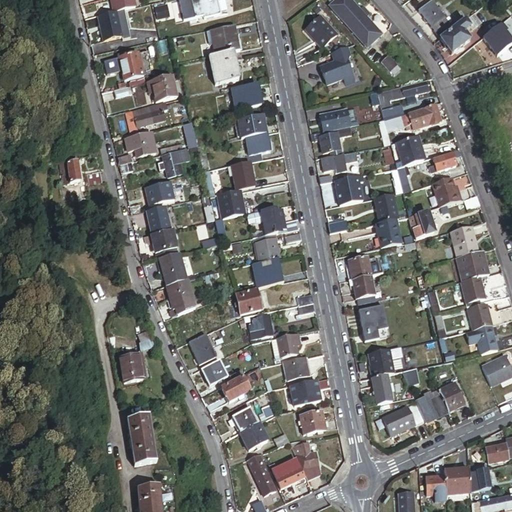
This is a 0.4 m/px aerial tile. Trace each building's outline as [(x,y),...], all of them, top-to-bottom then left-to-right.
[(122,12),(133,10),(130,0),(109,0),(113,14),(115,14),(122,12)] [(203,20),(219,16),(216,3),(220,2),(219,0),(188,0),(193,20),(203,17),(203,20)] [(337,0),(330,7),(367,48),(381,35),(365,18),(368,15),(361,8),(358,11),(348,0),(337,0)] [(436,33),(447,24),(441,15),(437,11),(432,4),(420,13),(436,33)] [(154,8),(156,21),(169,18),(167,6),(154,8)] [(478,28),(491,19),(483,9),(471,18),(478,28)] [(122,31),(126,30),(122,12),(115,14),(119,32),(122,31)] [(121,39),(119,32),(115,14),(113,14),(96,18),(102,43),(121,39)] [(470,42),(466,37),(478,28),(471,18),(459,27),(440,41),(451,56),(470,42)] [(335,38),(319,19),(303,33),(320,51),(335,38)] [(437,36),(440,41),(459,27),(455,23),(437,36)] [(229,54),(236,53),(231,28),(205,33),(208,49),(211,48),(213,57),(229,54)] [(176,48),(184,46),(183,37),(174,39),(176,48)] [(344,87),(353,84),(344,60),(349,59),(346,50),(330,56),(333,64),(319,69),(325,87),(341,81),(344,87)] [(235,83),(234,76),(233,72),(229,54),(213,57),(207,59),(212,87),(235,83)] [(122,83),(141,79),(136,56),(117,61),(122,83)] [(382,64),(391,74),(399,67),(390,57),(382,64)] [(153,103),(173,98),(169,79),(149,83),(145,87),(146,92),(150,91),(151,95),(153,103)] [(388,109),(387,105),(427,95),(426,93),(429,92),(428,85),(401,91),(401,90),(376,96),(379,111),(388,109)] [(234,111),(259,106),(255,87),(230,91),(234,111)] [(113,99),(126,96),(125,89),(111,92),(113,99)] [(421,110),(434,106),(440,104),(438,98),(419,104),(421,110)] [(165,113),(163,105),(131,112),(134,129),(162,123),(160,115),(165,113)] [(410,132),(439,123),(434,106),(421,110),(418,111),(405,115),(405,117),(400,118),(402,126),(403,128),(409,126),(410,132)] [(316,132),(332,129),(330,117),(331,117),(330,111),(312,115),(316,132)] [(127,130),(134,129),(131,112),(124,114),(127,130)] [(244,140),(265,135),(261,117),(235,122),(239,141),(244,140)] [(390,129),(402,126),(400,118),(387,122),(390,129)] [(380,137),(386,136),(382,122),(377,123),(380,137)] [(187,151),(195,149),(191,131),(189,124),(181,126),(187,151)] [(195,150),(202,148),(198,129),(191,131),(195,149),(195,150)] [(339,157),(336,139),(350,137),(348,129),(308,137),(310,144),(318,142),(320,155),(329,153),(330,158),(339,157)] [(135,160),(153,156),(149,135),(130,139),(130,138),(122,140),(126,154),(133,152),(135,160)] [(260,155),(269,154),(265,135),(244,140),(249,164),(261,162),(260,155)] [(421,163),(414,139),(396,145),(403,168),(421,163)] [(384,167),(392,165),(388,152),(381,153),(384,167)] [(165,179),(180,175),(177,166),(185,164),(183,153),(160,159),(162,166),(156,167),(158,173),(163,171),(165,179)] [(343,165),(342,162),(354,160),(353,155),(320,161),(322,173),(333,171),(333,174),(344,172),(343,165)] [(429,169),(430,174),(431,175),(455,168),(452,155),(433,161),(435,167),(429,169)] [(128,165),(130,165),(128,157),(115,160),(117,168),(128,165)] [(61,189),(77,186),(72,163),(56,167),(61,189)] [(118,176),(130,173),(128,165),(117,168),(118,176)] [(235,193),(252,189),(247,165),(229,169),(235,193)] [(402,169),(395,171),(397,181),(400,195),(408,192),(402,169)] [(210,172),(203,174),(208,198),(215,197),(210,172)] [(99,173),(85,176),(87,186),(101,184),(99,173)] [(196,198),(202,196),(198,177),(192,179),(193,186),(196,198)] [(359,197),(356,184),(355,179),(352,179),(348,180),(345,181),(346,182),(334,185),(335,193),(334,193),(335,199),(339,198),(339,201),(359,197)] [(429,186),(437,211),(459,204),(456,194),(454,195),(449,180),(429,186)] [(147,208),(172,202),(168,184),(143,190),(147,208)] [(197,201),(196,198),(193,186),(186,188),(189,203),(197,201)] [(67,192),(61,192),(63,202),(70,201),(67,192)] [(204,225),(210,223),(205,199),(199,200),(204,225)] [(465,202),(466,210),(478,208),(476,199),(465,202)] [(189,224),(203,221),(198,201),(197,201),(189,203),(185,204),(187,213),(188,218),(189,224)] [(128,214),(139,211),(138,206),(126,208),(128,214)] [(274,233),(283,232),(282,224),(280,212),(270,214),(259,216),(263,238),(272,236),(274,235),(274,233)] [(131,224),(142,222),(140,213),(130,216),(131,224)] [(414,241),(432,234),(423,215),(414,217),(419,232),(412,235),(414,241)] [(412,235),(419,232),(414,217),(407,219),(412,235)] [(274,235),(296,231),(294,221),(282,224),(283,232),(274,233),(274,235)] [(381,249),(401,246),(397,221),(376,226),(381,249)] [(221,240),(222,240),(218,222),(212,223),(216,241),(221,240)] [(328,235),(343,232),(341,225),(326,228),(328,235)] [(456,258),(476,253),(470,228),(447,234),(453,259),(456,258)] [(157,261),(176,256),(170,232),(146,238),(148,247),(152,246),(155,261),(157,261)] [(283,244),(298,241),(297,235),(282,238),(283,244)] [(263,238),(251,240),(255,264),(274,261),(277,260),(272,236),(263,238)] [(205,250),(217,247),(216,242),(203,245),(205,250)] [(418,258),(426,256),(424,248),(423,245),(417,247),(418,250),(416,251),(418,258)] [(485,277),(487,276),(481,252),(476,253),(456,258),(462,283),(478,279),(485,277)] [(164,288),(184,282),(177,256),(176,256),(157,261),(164,288)] [(346,261),(350,280),(369,277),(378,275),(375,258),(366,260),(366,258),(346,261)] [(255,290),(279,285),(274,261),(255,264),(250,265),(255,290)] [(489,292),(505,288),(501,273),(487,276),(485,277),(489,292)] [(354,300),(373,296),(369,277),(350,280),(354,300)] [(476,301),(483,299),(478,279),(462,283),(460,283),(466,304),(476,301)] [(175,317),(192,311),(184,282),(164,288),(171,313),(173,312),(175,317)] [(238,315),(258,311),(255,292),(234,297),(235,304),(236,308),(238,315)] [(438,314),(433,292),(426,294),(431,315),(438,314)] [(296,307),(310,304),(309,297),(294,300),(296,307)] [(297,314),(312,311),(310,304),(296,307),(297,314)] [(472,332),(489,328),(484,308),(479,309),(478,305),(467,308),(466,308),(472,332)] [(363,343),(387,338),(381,308),(357,313),(363,343)] [(497,327),(511,322),(511,313),(511,310),(494,314),(497,327)] [(438,316),(432,318),(437,340),(443,338),(438,316)] [(249,340),(267,337),(264,317),(255,319),(256,322),(251,323),(251,326),(247,327),(249,340)] [(478,356),(495,352),(489,328),(472,332),(464,334),(467,346),(475,344),(478,356)] [(197,366),(213,358),(210,350),(208,347),(203,336),(187,344),(197,366)] [(277,360),(293,357),(291,348),(294,347),(292,336),(267,341),(271,361),(277,359),(277,360)] [(499,351),(511,347),(511,337),(497,341),(499,351)] [(253,371),(256,369),(246,346),(243,348),(253,371)] [(383,377),(391,375),(388,360),(399,358),(397,348),(367,354),(369,366),(370,366),(371,370),(369,370),(370,379),(383,377)] [(284,382),(306,377),(303,359),(281,364),(284,382)] [(489,387),(511,377),(502,359),(480,369),(489,387)] [(125,390),(145,386),(139,360),(119,364),(125,390)] [(221,381),(227,378),(218,360),(199,370),(208,388),(216,384),(221,381)] [(244,381),(259,374),(257,369),(256,369),(253,371),(241,377),(242,379),(244,381)] [(406,388),(417,386),(415,370),(399,373),(406,388)] [(228,378),(230,382),(241,377),(239,372),(228,378)] [(238,398),(247,394),(240,380),(242,379),(241,377),(230,382),(231,384),(219,390),(226,404),(233,400),(238,398)] [(383,377),(370,379),(376,406),(389,403),(383,377)] [(317,403),(315,391),(327,389),(326,381),(287,388),(291,408),(317,403)] [(446,414),(462,406),(458,398),(461,397),(459,393),(456,394),(452,385),(443,390),(442,389),(436,392),(446,414)] [(423,424),(446,414),(436,392),(430,394),(427,396),(426,394),(421,396),(423,400),(413,404),(414,404),(422,423),(423,424)] [(390,438),(422,423),(414,404),(381,420),(390,438)] [(263,419),(270,416),(265,406),(258,410),(263,419)] [(237,434),(254,426),(247,410),(229,419),(237,434)] [(301,436),(323,431),(320,413),(298,418),(301,436)] [(136,472),(155,469),(148,423),(129,426),(136,472)] [(257,446),(265,442),(256,425),(254,426),(237,434),(246,452),(253,448),(257,446)] [(276,449),(287,444),(282,435),(272,440),(276,449)] [(507,463),(506,460),(511,458),(511,441),(503,443),(504,447),(483,450),(486,466),(494,465),(507,463)] [(313,455),(307,455),(305,445),(299,446),(298,442),(287,444),(289,449),(304,482),(317,476),(313,455)] [(276,453),(277,454),(289,449),(287,444),(276,449),(274,449),(274,450),(272,451),(273,453),(276,453)] [(260,497),(271,492),(259,462),(257,456),(245,461),(247,463),(260,497)] [(444,496),(469,494),(467,470),(442,472),(442,478),(444,496)] [(289,489),(303,483),(297,471),(273,481),(278,491),(288,486),(289,489)] [(478,492),(489,490),(485,472),(475,473),(478,492)] [(424,480),(425,497),(432,496),(444,496),(442,478),(424,480)] [(138,511),(157,511),(157,495),(138,495),(138,511)] [(412,511),(413,496),(400,496),(399,511),(412,511)] [(489,511),(511,507),(511,497),(470,506),(469,511),(489,511)] [(255,511),(262,511),(258,502),(252,504),(255,511)]
